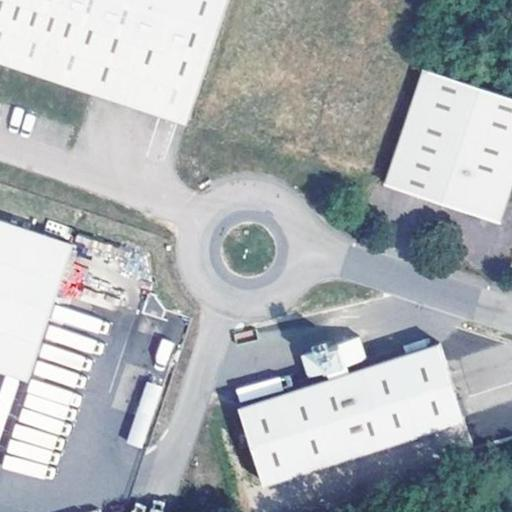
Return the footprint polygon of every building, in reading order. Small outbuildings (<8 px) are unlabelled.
[(0,0),(0,72),(186,133),(229,0),(0,0)] [(387,187),(502,225),(511,192),(511,101),(423,73),(387,187)] [(0,370),(59,390),(77,331),(54,322),(78,246),(0,224),(0,370)] [(439,339),(238,398),(261,475),(461,417),(439,339)] [(147,430),(161,384),(147,380),(133,426),(147,430)]
